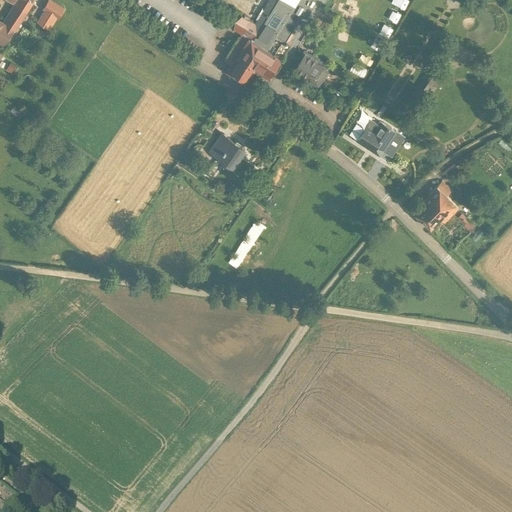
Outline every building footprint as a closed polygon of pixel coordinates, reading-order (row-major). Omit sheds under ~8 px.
[(0,45),(3,47),(32,0),(17,0),(16,1),(14,5),(3,21),(0,19),(0,45)] [(52,0),(47,0),(43,7),(45,9),(38,20),(50,28),(57,18),(58,20),(66,8),(52,0)] [(297,0),(295,5),(289,2),(286,0),(268,0),(265,6),(255,23),(249,20),(249,21),(242,34),(225,60),(232,64),(235,66),(232,71),(244,79),(245,78),(248,80),(252,73),(249,72),(252,66),(255,68),(256,66),(272,76),(282,60),(281,59),(290,45),(285,42),(311,0),(297,0)] [(458,46),(450,41),(443,51),(451,56),(458,46)] [(316,84),(328,66),(306,53),(295,70),(316,84)] [(16,65),(11,61),(5,69),(11,73),(16,65)] [(435,62),(423,80),(422,79),(418,86),(427,92),(443,67),(435,62)] [(380,127),(378,125),(374,131),(366,126),(361,133),(364,135),(359,142),(368,148),(369,147),(380,155),(391,138),(400,143),(404,136),(396,131),(383,122),(380,127)] [(210,151),(233,167),(245,149),(222,134),(210,151)] [(458,206),(437,186),(423,200),(426,203),(416,214),(430,228),(441,218),(444,221),(458,206)] [(468,220),(464,216),(459,220),(464,224),(468,220)]
